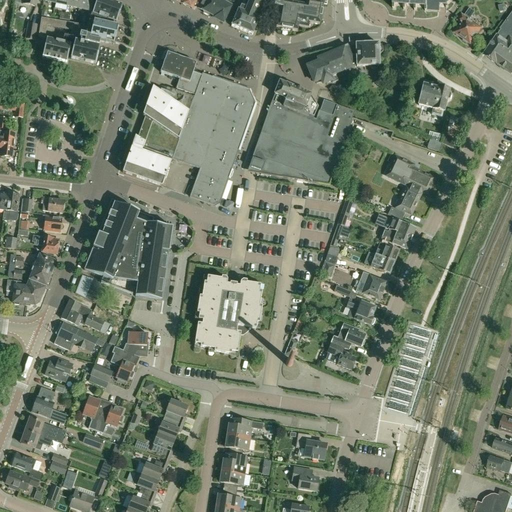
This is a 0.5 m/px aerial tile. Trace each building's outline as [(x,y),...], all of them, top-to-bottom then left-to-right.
[(14,0),(14,2),(22,4),(22,5),(29,8),(35,9),(37,0),(14,0)] [(97,0),(95,7),(91,6),(90,11),(87,26),(42,19),(38,38),(44,39),(46,31),(47,27),(71,31),(70,37),(85,41),(84,43),(75,41),(70,60),(95,65),(100,47),(99,47),(100,42),(114,45),(118,27),(115,26),(116,24),(122,6),(106,0),(97,0)] [(68,0),(67,6),(78,9),(80,0),(68,0)] [(90,11),(91,6),(92,0),(80,0),(78,9),(90,11)] [(198,5),(200,0),(183,0),(182,2),(181,4),(192,10),(195,4),(198,5)] [(215,0),(200,0),(198,5),(200,6),(198,9),(203,11),(203,12),(203,13),(203,14),(204,14),(207,16),(215,0)] [(230,7),(233,0),(215,0),(207,16),(223,24),(231,7),(230,7)] [(270,6),(270,5),(272,0),(243,0),(239,11),(238,11),(231,27),(252,36),(264,6),(259,3),(260,1),(270,6)] [(272,0),(270,5),(280,9),(276,28),(297,32),(298,27),(308,29),(309,24),(319,26),(323,5),(326,6),(327,0),(272,0)] [(393,0),(393,10),(395,10),(395,6),(404,7),(404,10),(406,10),(406,7),(415,8),(415,11),(417,11),(417,8),(426,8),(425,12),(427,12),(437,12),(440,13),(440,6),(447,6),(452,0),(393,0)] [(481,29),(470,21),(475,13),(470,9),(464,17),(462,15),(458,21),(461,22),(460,23),(462,24),(455,33),(470,44),(481,29)] [(499,34),(484,55),(511,75),(511,74),(511,12),(501,28),(500,27),(496,32),(499,34)] [(28,24),(25,40),(35,42),(38,25),(28,24)] [(71,45),(62,43),(47,39),(42,58),(67,63),(71,45)] [(378,45),(356,46),(356,58),(352,58),(355,66),(356,66),(356,67),(371,67),(371,70),(377,69),(377,67),(379,66),(379,56),(382,53),(382,48),(378,45)] [(355,66),(352,58),(348,48),(318,60),(320,62),(308,67),(314,83),(315,82),(316,85),(322,82),(323,84),(331,81),(332,84),(338,81),(335,76),(335,74),(343,71),(347,79),(351,74),(355,70),(355,66)] [(169,50),(164,53),(161,60),(164,61),(160,73),(179,80),(176,89),(195,96),(201,76),(193,73),(196,64),(175,56),(176,53),(169,50)] [(194,98),(172,160),(199,170),(189,198),(215,207),(219,205),(238,151),(255,104),(249,91),(202,74),(201,76),(195,96),(194,98)] [(347,87),(352,81),(348,77),(343,83),(347,87)] [(249,168),(261,172),(260,175),(329,186),(354,112),(336,106),(333,116),(318,111),(315,120),(313,119),(318,108),(310,96),(280,83),(270,107),(249,168)] [(172,160),(194,98),(161,86),(160,89),(158,88),(157,91),(153,88),(142,117),(145,118),(137,139),(135,138),(122,174),(162,188),(172,160)] [(423,86),(418,106),(433,110),(432,115),(441,118),(442,112),(443,113),(446,102),(449,100),(450,95),(448,92),(448,91),(438,88),(437,90),(423,86)] [(16,105),(15,117),(22,118),(23,106),(16,105)] [(11,158),(13,141),(14,135),(0,133),(0,148),(2,149),(1,157),(11,158)] [(427,149),(439,153),(442,144),(430,140),(427,149)] [(405,212),(411,215),(420,196),(419,195),(421,191),(427,194),(433,180),(411,169),(412,168),(411,165),(395,158),(386,176),(404,184),(404,183),(409,185),(407,189),(406,189),(403,194),(402,193),(401,196),(402,196),(396,208),(391,206),(388,214),(402,220),(405,214),(404,214),(405,212)] [(4,212),(3,212),(2,221),(7,222),(8,220),(15,221),(17,219),(18,213),(16,213),(18,197),(17,196),(17,195),(12,194),(12,196),(6,195),(4,212)] [(41,204),(43,205),(42,212),(48,212),(62,214),(63,202),(50,201),(50,200),(42,199),(41,204)] [(23,200),(21,212),(31,213),(33,201),(23,200)] [(84,271),(112,282),(113,281),(137,285),(135,297),(162,301),(170,247),(171,247),(174,227),(159,225),(159,226),(152,225),(153,219),(120,206),(121,204),(111,200),(99,232),(98,235),(84,271)] [(345,201),(341,215),(347,217),(352,204),(345,201)] [(347,217),(341,215),(337,225),(344,227),(347,217)] [(45,224),(44,231),(59,233),(61,220),(43,218),(42,224),(45,224)] [(389,219),(385,230),(388,231),(389,230),(393,231),(393,233),(394,233),(395,231),(402,234),(401,236),(411,240),(415,229),(400,223),(389,219)] [(388,231),(385,230),(381,240),(392,245),(392,244),(407,251),(411,240),(401,236),(402,234),(395,231),(394,233),(393,233),(393,231),(389,230),(388,231)] [(43,247),(42,253),(56,255),(58,241),(52,240),(52,239),(45,238),(45,239),(38,238),(34,238),(33,243),(35,243),(34,246),(43,247)] [(17,240),(7,239),(5,249),(16,250),(17,240)] [(336,260),(340,250),(335,248),(338,242),(332,240),(327,256),(336,260)] [(381,257),(394,262),(399,250),(386,245),(381,257)] [(390,275),(394,262),(381,257),(375,255),(373,260),(370,268),(376,270),(390,275)] [(15,262),(22,263),(23,258),(17,258),(16,258),(16,256),(10,256),(10,266),(14,266),(15,262)] [(334,266),(336,260),(327,256),(324,263),(334,266)] [(34,263),(33,267),(50,274),(54,263),(39,257),(36,264),(34,263)] [(50,274),(33,267),(31,272),(33,272),(30,280),(45,286),(50,274)] [(379,301),(386,283),(363,274),(360,282),(366,285),(362,295),(379,301)] [(230,286),(226,285),(227,281),(207,277),(203,277),(202,284),(204,284),(203,292),(199,291),(198,297),(199,297),(197,314),(199,314),(199,315),(194,314),(194,320),(198,321),(194,344),(194,348),(200,349),(200,348),(214,350),(214,352),(231,355),(231,353),(237,353),(240,335),(242,336),(247,332),(248,328),(259,330),(260,324),(259,324),(262,307),(263,307),(264,302),(260,301),(262,292),(263,292),(263,286),(241,283),(240,287),(236,287),(237,285),(230,284),(230,286)] [(86,278),(80,296),(91,299),(97,281),(86,278)] [(13,303),(25,304),(27,286),(23,285),(23,288),(20,287),(21,283),(7,281),(6,292),(14,293),(13,303)] [(27,286),(25,304),(34,305),(38,303),(44,289),(28,283),(27,286)] [(337,287),(335,293),(347,297),(349,292),(337,287)] [(69,301),(65,310),(107,330),(110,325),(104,323),(91,317),(92,314),(91,313),(91,312),(69,301)] [(351,310),(348,317),(370,326),(372,326),(373,325),(375,322),(375,319),(373,319),(373,318),(372,318),(376,308),(360,302),(359,306),(349,302),(346,308),(351,310)] [(107,330),(65,310),(61,319),(77,327),(79,324),(84,326),(84,325),(99,333),(105,335),(107,330)] [(300,330),(310,332),(308,339),(317,341),(321,324),(303,320),(300,330)] [(54,345),(68,352),(72,344),(77,347),(84,351),(86,348),(92,351),(98,340),(78,331),(64,324),(63,325),(60,323),(55,335),(58,336),(54,345)] [(331,344),(344,349),(348,351),(351,345),(360,348),(361,347),(363,347),(364,343),(363,342),(365,336),(358,333),(358,331),(350,328),(343,325),(338,339),(333,338),(331,344)] [(126,344),(123,351),(138,357),(134,355),(137,351),(145,351),(146,344),(147,344),(148,335),(140,334),(141,332),(136,331),(135,334),(129,333),(128,345),(126,344)] [(109,343),(115,346),(118,338),(112,336),(109,343)] [(98,340),(95,345),(103,348),(103,347),(105,343),(98,340)] [(285,354),(292,357),(297,343),(290,341),(285,354)] [(342,354),(344,349),(331,344),(327,354),(334,356),(334,355),(340,357),(337,366),(351,371),(356,359),(342,354)] [(427,354),(428,349),(411,344),(409,349),(427,354)] [(138,357),(123,351),(114,347),(112,353),(114,354),(110,363),(120,367),(115,379),(127,383),(129,377),(131,378),(133,373),(131,373),(134,366),(127,363),(131,355),(138,358),(138,357)] [(60,382),(63,374),(69,376),(72,365),(58,360),(57,365),(50,363),(45,376),(60,382)] [(90,376),(108,384),(113,373),(95,365),(90,376)] [(153,389),(154,385),(147,382),(144,389),(149,390),(153,389)] [(55,392),(65,395),(68,389),(57,385),(55,392)] [(38,398),(37,398),(32,413),(63,425),(66,416),(55,412),(55,414),(50,412),(53,404),(51,403),(54,394),(41,390),(38,398)] [(96,432),(106,404),(105,404),(97,401),(89,397),(86,404),(84,404),(82,408),(84,409),(82,415),(90,418),(91,421),(88,429),(96,432)] [(409,414),(413,403),(394,397),(391,409),(409,414)] [(164,418),(183,425),(185,419),(183,418),(187,407),(182,405),(179,400),(174,402),(171,401),(164,418)] [(106,404),(96,432),(103,435),(106,427),(109,425),(117,428),(119,422),(121,423),(123,418),(121,417),(123,410),(115,407),(114,408),(106,405),(106,404)] [(388,410),(387,417),(396,418),(397,411),(388,410)] [(137,426),(140,418),(134,416),(131,424),(137,426)] [(511,434),(511,419),(504,417),(499,430),(511,434)] [(158,434),(174,441),(178,431),(181,431),(183,425),(164,418),(158,434)] [(30,419),(25,432),(54,442),(56,435),(58,430),(43,424),(30,419)] [(227,437),(250,440),(252,429),(262,431),(263,424),(244,421),(234,420),(233,426),(229,425),(227,437)] [(51,449),(51,448),(54,442),(25,432),(21,444),(34,449),(41,452),(43,446),(51,449)] [(82,444),(100,451),(104,441),(86,434),(82,444)] [(174,441),(158,434),(151,451),(170,459),(172,452),(170,451),(174,441)] [(319,460),(324,461),(326,446),(311,443),(312,436),(298,434),(296,448),(300,449),(297,457),(305,459),(306,457),(312,458),(311,460),(318,461),(319,460)] [(229,449),(228,455),(242,457),(243,451),(248,452),(250,440),(227,437),(225,448),(229,449)] [(493,448),(493,449),(511,455),(511,445),(496,439),(495,443),(493,443),(492,446),(493,448)] [(149,446),(137,442),(134,448),(146,453),(149,446)] [(112,454),(118,456),(121,448),(115,446),(112,454)] [(36,462),(17,454),(12,467),(30,474),(29,478),(40,482),(42,475),(32,471),(36,462)] [(51,461),(70,468),(72,462),(53,455),(51,461)] [(222,470),(222,472),(245,475),(246,464),(241,463),(242,457),(228,455),(228,461),(224,460),(222,470)] [(511,464),(491,457),(487,468),(500,473),(501,472),(509,475),(511,466),(511,464)] [(43,472),(46,464),(39,461),(36,470),(43,472)] [(136,473),(158,482),(162,472),(165,472),(167,466),(156,461),(153,467),(146,464),(145,465),(141,464),(139,465),(136,473)] [(65,476),(67,468),(52,463),(50,470),(65,476)] [(298,490),(316,493),(318,480),(311,478),(312,471),(294,468),(291,482),(299,483),(298,490)] [(101,472),(99,477),(107,480),(109,475),(101,472)] [(245,475),(222,472),(220,483),(224,484),(223,490),(236,492),(237,486),(243,487),(245,475)] [(23,478),(10,473),(9,476),(6,476),(5,480),(7,481),(6,484),(26,492),(29,484),(37,487),(39,482),(24,477),(23,478)] [(158,482),(136,473),(132,484),(137,486),(141,488),(139,494),(142,495),(154,499),(156,493),(154,492),(158,482)] [(98,485),(94,497),(101,500),(105,488),(107,482),(100,480),(98,485)] [(60,489),(52,486),(47,500),(55,503),(60,489)] [(218,495),(216,507),(239,510),(241,499),(236,498),(236,492),(223,490),(222,496),(218,495)] [(506,511),(507,508),(511,497),(511,495),(500,491),(498,497),(495,496),(492,496),(486,499),(484,502),(483,505),(478,503),(474,511),(506,511)] [(82,511),(89,511),(94,499),(75,492),(70,507),(82,511)] [(128,509),(136,511),(146,511),(149,505),(151,506),(154,499),(142,495),(140,501),(133,498),(128,496),(126,497),(123,507),(128,509)]
